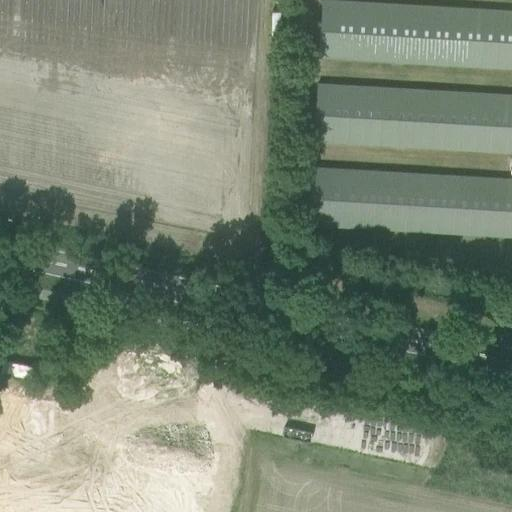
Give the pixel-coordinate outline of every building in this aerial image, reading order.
[(319,56),(511,67),(511,11),(322,0),(319,56)] [(314,140),(511,151),(511,95),(317,84),(314,140)] [(309,224),(511,235),(511,179),(312,168),(309,224)] [(0,511),(203,511),(216,453),(151,440),(142,481),(41,460),(50,414),(0,403),(0,511)] [(67,435),(108,444),(111,434),(69,424),(67,435)] [(92,460),(103,461),(106,444),(94,442),(92,460)] [(107,445),(104,464),(115,466),(119,447),(107,445)]
